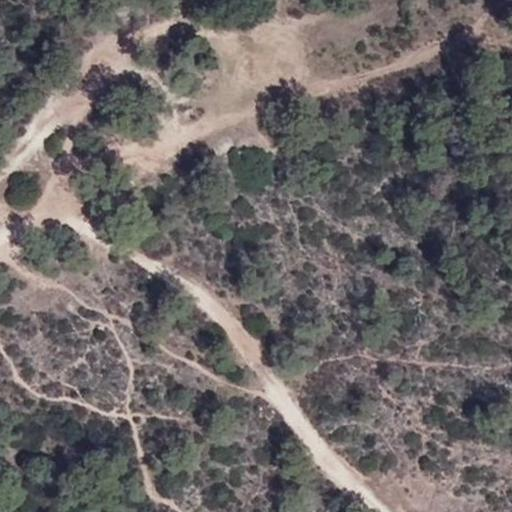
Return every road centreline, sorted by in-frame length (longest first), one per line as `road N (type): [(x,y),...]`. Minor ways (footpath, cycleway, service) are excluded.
road 1 (track): [(19,170),(99,233),(166,272),(224,323),(323,460),(382,511)]
road 2 (track): [(66,109),(154,151),(475,32),(485,0)]
road 3 (track): [(351,0),(270,32),(222,36),(172,12),(88,82)]
road 4 (track): [(88,82),(0,184)]
